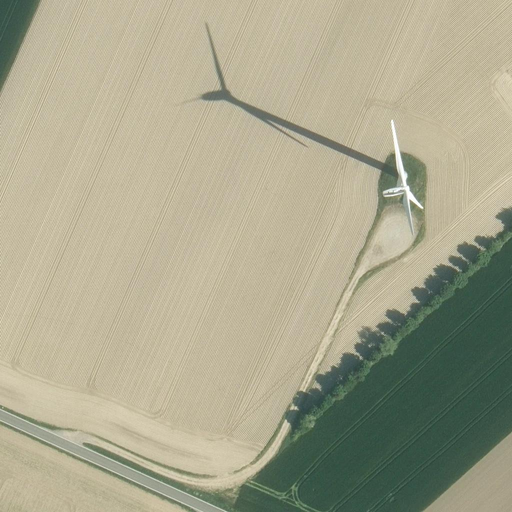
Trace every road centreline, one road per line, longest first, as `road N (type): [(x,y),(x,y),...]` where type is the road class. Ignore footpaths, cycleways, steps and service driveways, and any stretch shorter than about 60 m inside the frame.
road 1 (track): [(58,439),(80,438),(183,477),(251,470),(280,438),(396,208)]
road 2 (unclassified): [(218,511),(0,413)]
